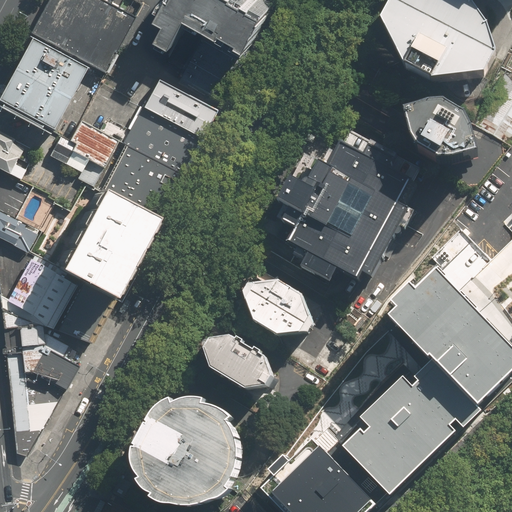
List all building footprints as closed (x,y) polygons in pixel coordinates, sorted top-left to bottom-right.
[(135,19),(98,0),(48,0),(30,34),(105,74),(135,19)] [(196,9),(256,41),(270,14),(276,3),(269,0),(172,0),(168,9),(180,15),(172,28),(183,34),(196,9)] [(399,0),(397,1),(384,24),(406,71),(431,84),(482,83),(494,61),(487,26),(458,0),(399,0)] [(249,48),(208,27),(180,81),(220,102),(240,64),(249,48)] [(88,71),(30,40),(13,71),(0,94),(0,102),(55,132),(71,103),(88,71)] [(511,142),(511,79),(505,72),(476,128),(510,146),(511,142)] [(141,109),(201,140),(216,112),(175,90),(156,80),(141,109)] [(346,107),(382,131),(396,110),(360,86),(346,107)] [(125,145),(182,175),(195,151),(201,140),(140,108),(135,117),(121,143),(125,145)] [(424,108),(406,114),(415,143),(418,152),(440,164),(456,165),(479,159),(472,133),(466,120),(445,109),(424,108)] [(118,141),(80,120),(68,140),(59,135),(48,155),(82,173),(79,179),(85,183),(93,187),(118,141)] [(0,168),(19,179),(34,151),(0,132),(0,168)] [(339,272),(360,283),(364,275),(374,280),(409,213),(400,209),(419,173),(346,134),(343,140),(336,154),(329,167),(319,162),(306,186),(295,181),(283,204),(292,209),(285,223),(297,229),(290,242),(312,253),(304,269),(333,284),(339,272)] [(114,168),(102,191),(158,220),(170,197),(182,175),(125,145),(114,168)] [(102,191),(60,271),(79,282),(83,283),(115,300),(158,220),(102,191)] [(40,232),(0,213),(0,235),(28,250),(40,232)] [(79,282),(60,271),(33,257),(8,300),(44,320),(55,326),(79,282)] [(511,379),(511,345),(438,269),(388,316),(426,355),(337,441),(386,492),(378,499),(318,438),(266,488),(290,511),(374,511),(383,504),(391,497),(471,419),(480,410),(511,379)] [(92,346),(115,300),(83,283),(59,329),(92,346)] [(305,296),(281,283),(252,284),(245,294),(255,321),(281,337),(310,334),(316,325),(305,296)] [(0,299),(1,308),(42,325),(43,322),(44,320),(8,300),(0,295),(0,299)] [(130,303),(125,301),(118,313),(123,316),(130,303)] [(42,325),(1,308),(15,455),(27,457),(68,384),(74,374),(78,367),(60,357),(66,346),(44,334),(43,329),(42,325)] [(211,338),(205,350),(212,369),(245,392),(266,389),(274,378),(267,355),(233,334),(211,338)] [(238,421),(212,406),(184,400),(150,419),(131,457),(148,491),(175,502),(216,501),(242,483),(244,467),(245,450),(238,421)] [(132,483),(121,477),(113,492),(124,498),(132,483)]
